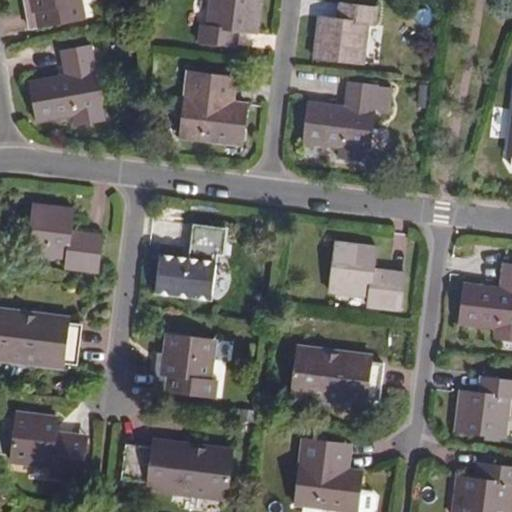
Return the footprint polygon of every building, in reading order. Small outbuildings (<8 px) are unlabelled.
[(83,0),(27,0),(31,26),(86,17),(83,0)] [(260,0),(211,0),(208,27),(202,26),(200,41),(229,45),(231,30),(256,33),(260,0)] [(379,8),(348,4),(346,18),(320,14),(315,55),(362,62),(368,21),(377,22),(379,8)] [(94,43),(64,48),(67,72),(31,78),(37,117),(74,112),(76,121),(106,117),(94,43)] [(236,77),(187,70),(180,137),(243,144),(248,102),(233,100),(236,77)] [(345,104),(310,100),(304,142),(341,146),(340,157),(370,160),(379,85),(348,81),(345,104)] [(75,208),(35,204),(29,251),(70,255),(69,266),(100,269),(103,233),(72,229),(75,208)] [(192,260),(163,257),(159,293),(214,299),(220,254),(226,255),(230,228),(196,225),(192,260)] [(374,246),(333,241),(327,289),(368,294),(368,303),(399,307),(403,269),(372,265),(374,246)] [(511,263),(505,262),(502,286),(466,282),(461,321),(497,326),(496,336),(511,338),(511,263)] [(82,324),(69,323),(21,316),(22,311),(0,308),(0,359),(63,367),(65,360),(77,361),(82,324)] [(21,316),(69,323),(70,316),(22,311),(21,316)] [(220,340),(168,334),(166,354),(162,353),(157,388),(190,393),(192,378),(215,380),(220,340)] [(323,352),(324,346),(298,343),(292,393),(366,402),(367,394),(378,395),(382,359),(372,358),(323,352)] [(372,352),(324,346),(323,352),(372,358),(372,352)] [(511,378),(491,376),(489,391),(463,388),(458,428),(506,434),(510,395),(511,395),(511,378)] [(61,417),(18,412),(12,460),(53,466),(52,473),(83,477),(88,442),(58,438),(61,417)] [(350,442),(302,436),(294,499),(357,507),(362,466),(347,464),(350,442)] [(206,450),(207,443),(153,437),(152,443),(206,450)] [(234,447),(207,443),(206,450),(152,443),(152,446),(129,443),(125,479),(148,482),(147,487),(227,497),(234,447)] [(511,465),(488,462),(485,477),(459,474),(455,511),(502,511),(506,481),(511,481),(511,465)]
